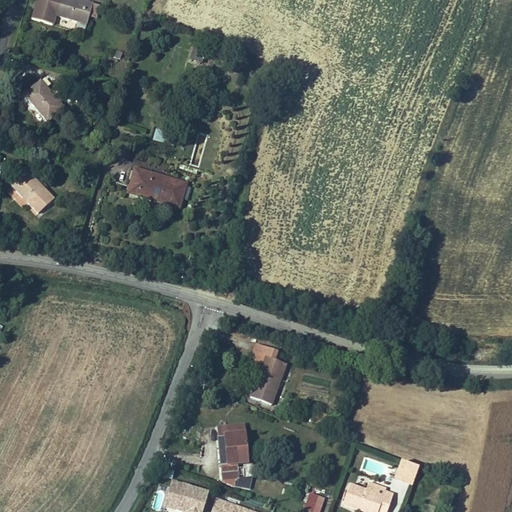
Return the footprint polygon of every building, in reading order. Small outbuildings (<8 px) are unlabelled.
[(93,17),(96,5),(77,0),(41,0),(36,21),(54,26),(57,18),(90,27),(93,17)] [(104,8),(96,5),(93,17),(101,19),(104,8)] [(207,55),(193,51),(189,65),(203,69),(207,55)] [(66,112),(61,106),(68,100),(60,90),(53,96),(43,83),(25,97),(48,127),(66,112)] [(155,143),(175,148),(177,139),(158,133),(155,143)] [(179,171),(198,177),(199,172),(180,167),(179,171)] [(56,200),(28,170),(12,185),(40,215),(56,200)] [(137,173),(136,172),(129,196),(181,211),(188,187),(145,175),(137,173)] [(248,369),(262,373),(252,400),(275,407),(289,367),(277,363),(280,354),(256,347),(248,369)] [(243,423),(216,426),(223,483),(247,489),(249,482),(238,479),(236,465),(247,464),(243,423)] [(416,487),(423,470),(405,464),(399,481),(416,487)] [(199,511),(205,494),(170,483),(166,498),(176,501),(173,510),(179,511),(199,511)] [(373,484),(371,491),(387,497),(389,493),(390,490),(373,484)] [(374,511),(391,511),(397,496),(389,493),(387,497),(371,491),(354,485),(347,505),(364,511),(365,508),(374,511)] [(320,511),(325,499),(319,497),(314,511),(317,511),(320,511)] [(176,501),(166,498),(163,507),(173,510),(176,501)] [(246,511),(216,501),(211,511),(246,511)]
